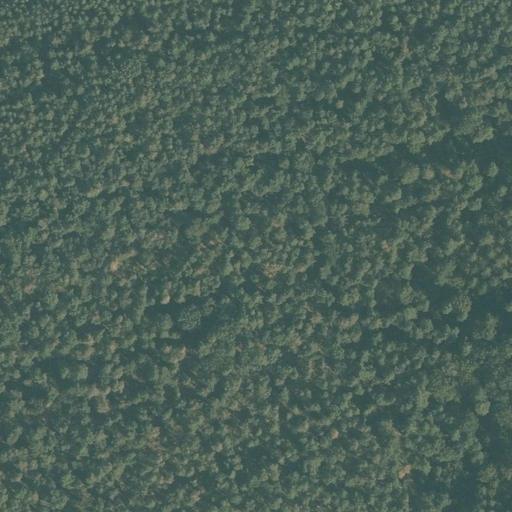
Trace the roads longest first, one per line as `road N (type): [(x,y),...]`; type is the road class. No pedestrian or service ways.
road 1 (track): [(267,0),(331,222)]
road 2 (track): [(215,511),(343,429),(384,387)]
road 3 (track): [(331,222),(384,387)]
road 4 (track): [(384,387),(511,327)]
road 5 (track): [(384,387),(420,511)]
